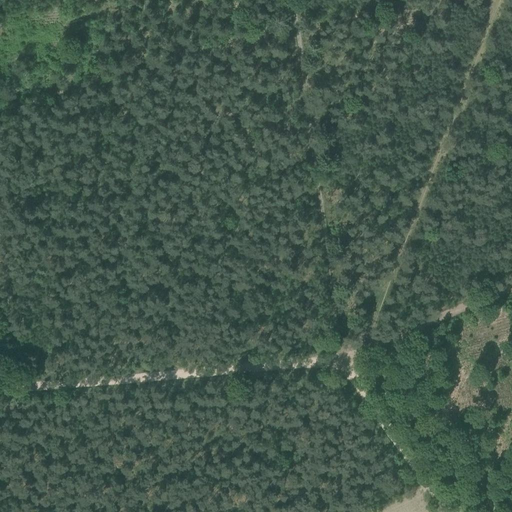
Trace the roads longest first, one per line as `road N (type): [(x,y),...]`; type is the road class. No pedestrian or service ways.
road 1 (track): [(357,353),(499,0)]
road 2 (track): [(11,387),(303,364),(345,370)]
road 3 (track): [(345,370),(449,511)]
road 4 (track): [(357,353),(511,288)]
